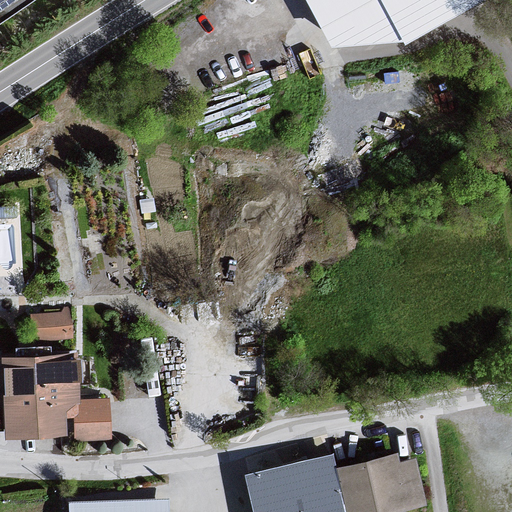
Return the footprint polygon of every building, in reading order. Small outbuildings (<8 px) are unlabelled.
[(0,0),(0,26),(48,0),(0,0)] [(308,0),(332,41),(391,36),(456,0),(308,0)] [(33,304),(34,331),(74,329),(73,303),(33,304)] [(73,350),(0,352),(0,426),(0,433),(62,434),(61,410),(76,401),(73,350)] [(396,454),(330,466),(339,511),(397,511),(423,507),(413,461),(396,462),(396,454)] [(336,511),(323,462),(239,479),(246,511),(336,511)] [(171,511),(171,500),(69,503),(69,511),(171,511)]
